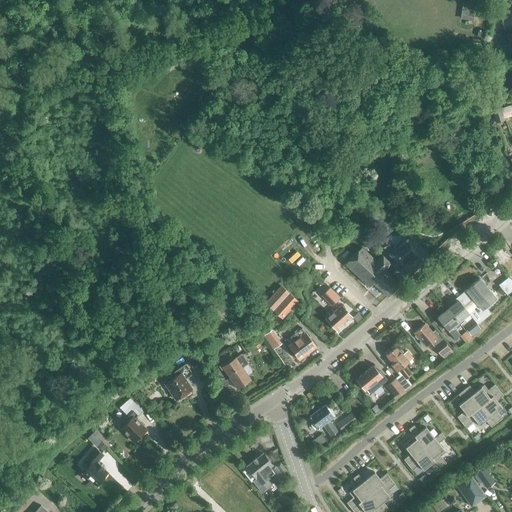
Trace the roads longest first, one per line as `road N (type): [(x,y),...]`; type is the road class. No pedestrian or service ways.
road 1 (tertiary): [(272,401),(511,210)]
road 2 (residential): [(511,327),(305,487)]
road 3 (tertiary): [(133,511),(186,461),(272,401)]
